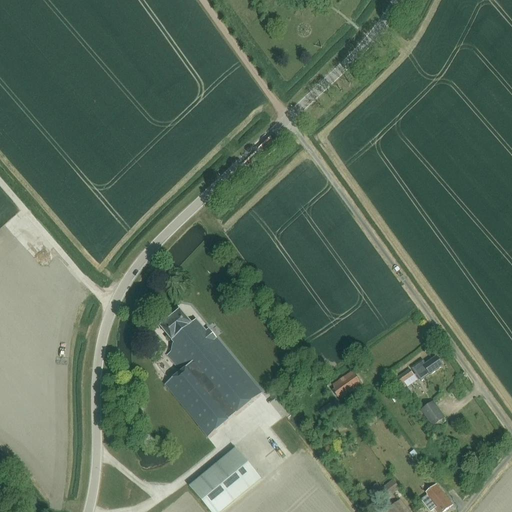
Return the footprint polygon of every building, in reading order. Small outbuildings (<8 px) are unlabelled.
[(170,352),(167,355),(183,371),(167,384),(211,436),(265,391),(211,328),(208,331),(197,319),(193,323),(181,310),(161,327),(168,336),(166,338),(169,342),(171,340),(174,344),(172,345),(170,352)] [(423,382),(430,376),(430,377),(443,367),(437,358),(426,366),(423,362),(413,369),(423,382)] [(410,370),(394,381),(401,390),(406,387),(404,383),(414,376),(410,370)] [(342,399),(362,385),(353,372),(333,386),(336,389),(333,391),(338,398),(341,396),(342,399)] [(336,400),(320,412),(324,418),(340,406),(336,400)] [(435,402),(422,411),(434,427),(447,418),(435,402)] [(209,511),(223,511),(262,481),(237,450),(190,488),(209,511)] [(389,497),(400,489),(394,481),(383,489),(389,497)] [(377,484),(373,487),(377,492),(381,489),(377,484)] [(454,511),(457,510),(453,506),(436,485),(426,493),(428,495),(427,496),(437,508),(434,510),(436,511),(445,511),(448,510),(450,511),(454,511)] [(427,496),(421,501),(430,511),(431,511),(434,510),(437,508),(427,496)] [(388,511),(409,511),(402,501),(388,511)]
